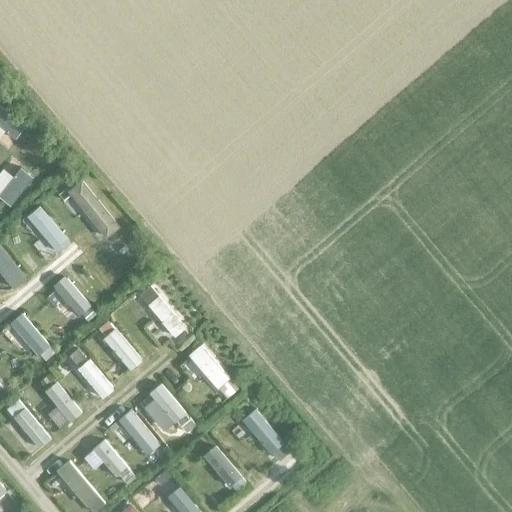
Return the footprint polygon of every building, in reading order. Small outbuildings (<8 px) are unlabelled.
[(25,122),(0,103),(0,122),(16,134),(25,122)] [(33,174),(21,165),(0,192),(0,193),(11,202),(33,174)] [(121,224),(83,177),(69,188),(107,235),(121,224)] [(69,239),(39,204),(26,215),(56,250),(69,239)] [(25,276),(0,243),(0,267),(13,285),(25,276)] [(57,281),(34,297),(58,330),(80,314),(57,281)] [(140,291),(122,307),(160,350),(179,334),(140,291)] [(27,358),(32,364),(43,354),(11,319),(0,328),(0,346),(18,366),(27,358)] [(92,345),(119,383),(134,373),(107,334),(92,345)] [(55,360),(64,371),(76,362),(67,351),(55,360)] [(187,352),(170,373),(211,408),(228,387),(187,352)] [(91,406),(106,394),(81,363),(66,375),(91,406)] [(148,390),(135,405),(163,430),(177,414),(148,390)] [(4,407),(0,411),(0,421),(33,452),(42,442),(4,407)] [(125,416),(113,427),(137,456),(149,445),(125,416)] [(237,430),(258,465),(277,454),(255,419),(237,430)] [(177,420),(168,425),(175,438),(185,432),(177,420)] [(81,459),(117,489),(127,478),(90,447),(81,459)] [(193,461),(218,495),(234,483),(209,450),(193,461)] [(60,465),(46,477),(54,486),(46,493),(63,511),(79,511),(91,501),(60,465)] [(152,497),(164,511),(187,511),(165,486),(152,497)]
